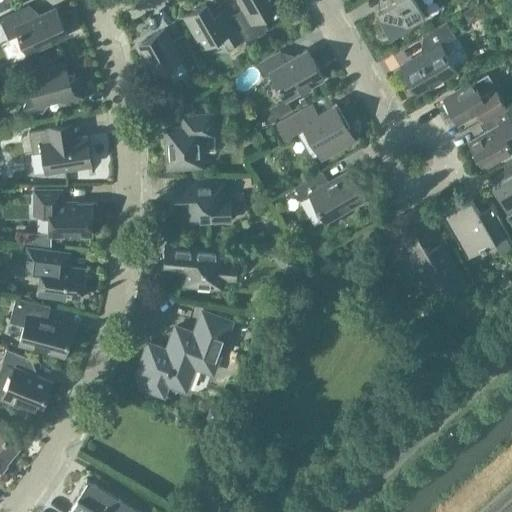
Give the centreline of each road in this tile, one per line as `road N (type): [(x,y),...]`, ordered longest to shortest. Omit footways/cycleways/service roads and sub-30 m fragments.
road 1 (residential): [(5,511),(78,397),(114,285),(122,222),(119,123),(90,14)]
road 2 (tertiary): [(328,511),(511,346)]
road 3 (residential): [(395,139),(313,0)]
road 4 (residential): [(395,139),(426,135),(441,154),(426,184),(399,182)]
